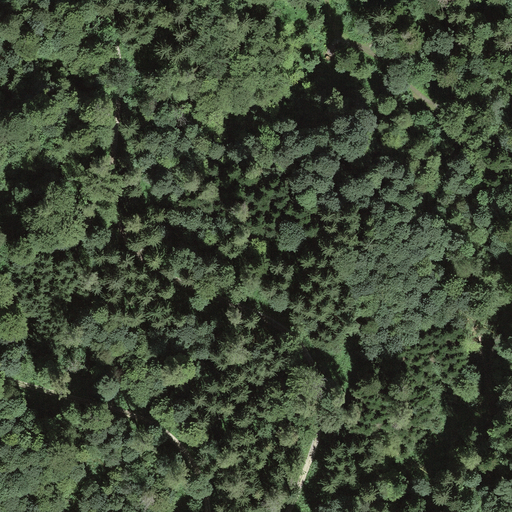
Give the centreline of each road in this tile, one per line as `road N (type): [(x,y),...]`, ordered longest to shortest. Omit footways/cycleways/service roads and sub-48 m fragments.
road 1 (track): [(83,0),(117,45),(111,194),(126,242),(157,271),(272,323),(307,354),(321,418),(288,511)]
road 2 (track): [(0,377),(158,426),(189,454),(208,511)]
